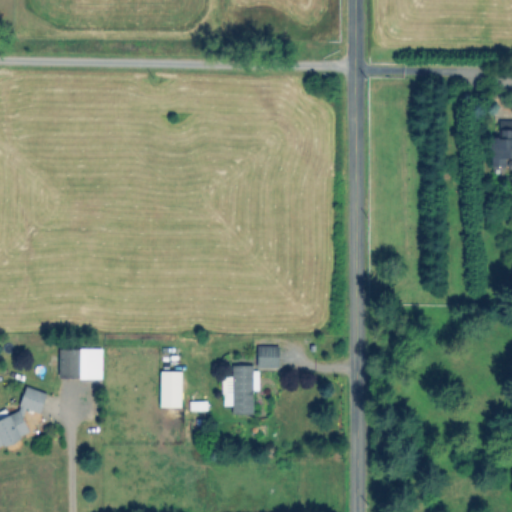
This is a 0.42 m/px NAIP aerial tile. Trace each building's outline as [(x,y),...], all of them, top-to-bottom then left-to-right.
[(491,136),(490,166),(504,167),(505,157),(511,157),(511,120),(498,120),(498,137),(491,136)] [(278,345),(256,345),(256,366),(277,366),(278,345)] [(58,377),(96,376),(96,367),(87,367),(87,348),(58,348),(58,377)] [(159,406),(180,407),(180,370),(159,370),(159,406)] [(45,391),(23,386),(17,410),(1,417),(0,414),(0,444),(2,445),(29,433),(21,416),(24,408),(39,412),(45,391)]
